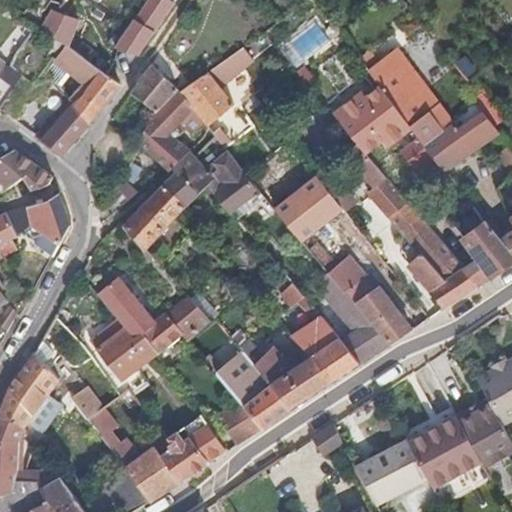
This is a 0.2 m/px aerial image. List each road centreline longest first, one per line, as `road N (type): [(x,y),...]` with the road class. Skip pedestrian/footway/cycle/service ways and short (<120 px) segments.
road 1 (unclassified): [(160,511),(511,284)]
road 2 (unclassified): [(0,125),(72,176),(83,209),(70,262),(0,381)]
